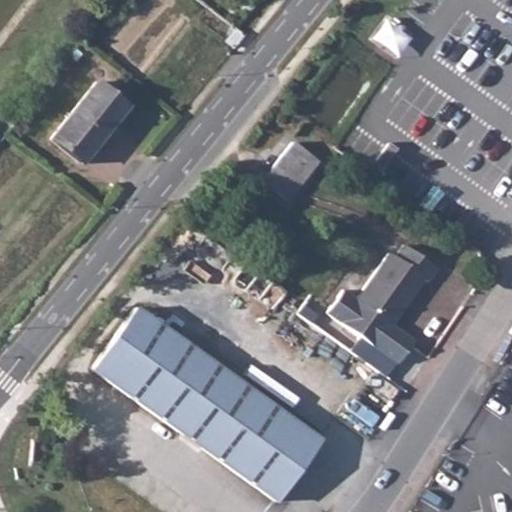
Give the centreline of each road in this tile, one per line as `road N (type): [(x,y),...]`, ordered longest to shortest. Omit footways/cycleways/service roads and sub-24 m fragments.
road 1 (secondary): [(0,382),(310,0)]
road 2 (unknown): [(210,165),(220,185),(198,264),(201,289),(325,419),(325,440),(290,511)]
road 3 (residential): [(374,511),(511,296)]
road 4 (unknown): [(247,511),(118,431)]
